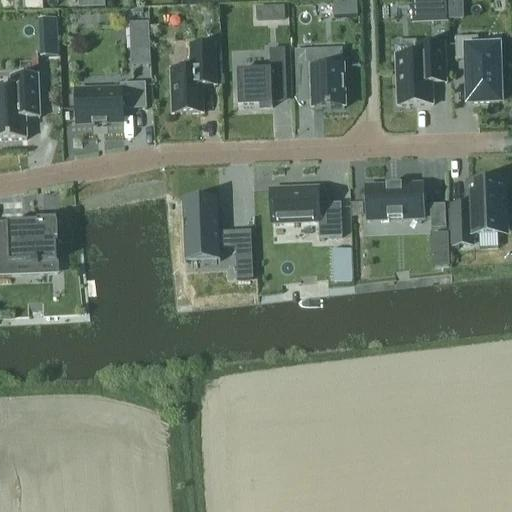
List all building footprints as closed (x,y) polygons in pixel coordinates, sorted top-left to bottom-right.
[(107,8),(106,0),(80,0),(81,9),(107,8)] [(462,1),(450,1),(451,21),(462,20),(462,1)] [(444,22),(444,2),(413,3),(414,23),(444,22)] [(153,73),(151,8),(101,10),(102,23),(117,23),(119,75),(153,73)] [(257,10),(257,22),(283,22),(282,9),(257,10)] [(478,39),(455,40),(456,63),(468,62),(470,105),(500,104),(498,50),(479,51),(478,39)] [(416,43),(394,43),(395,58),(397,108),(433,107),(432,86),(445,85),(446,85),(445,47),(416,48),(416,43)] [(45,46),(45,58),(57,58),(57,45),(45,46)] [(173,116),(202,115),(201,87),(215,87),(214,47),(190,48),(191,72),(171,72),(173,116)] [(271,81),(286,81),(285,51),(269,51),(270,73),(237,74),(238,111),(272,109),(271,81)] [(313,111),(344,110),(343,70),(321,70),(321,52),(295,53),(296,93),(312,92),(313,111)] [(0,88),(0,142),(26,142),(25,121),(39,120),(38,77),(10,78),(11,89),(0,88)] [(107,126),(107,124),(123,123),(122,111),(146,111),(145,85),(120,86),(120,92),(75,93),(76,125),(92,125),(92,127),(95,127),(95,125),(105,124),(105,126),(107,126)] [(471,237),(498,236),(505,235),(504,215),(503,184),(481,185),(468,185),(468,190),(469,208),(452,209),(454,248),(471,247),(471,237)] [(421,187),(366,189),(367,211),(380,211),(381,222),(423,220),(421,187)] [(270,193),(271,225),(318,223),(319,240),(342,239),(341,209),(319,210),(318,191),(270,193)] [(236,262),(252,261),(251,233),(219,234),(217,201),(216,201),(216,202),(183,203),(183,202),(182,202),(184,264),(186,264),(186,256),(218,255),(218,263),(220,263),(219,250),(235,249),(236,262)] [(445,209),(433,209),(434,233),(445,233),(445,209)] [(0,277),(10,277),(10,266),(31,265),(31,267),(38,267),(38,265),(57,264),(55,224),(7,226),(8,230),(0,229),(0,277)] [(432,268),(448,268),(447,236),(431,236),(432,268)] [(333,252),(334,265),(348,264),(348,252),(333,252)]
